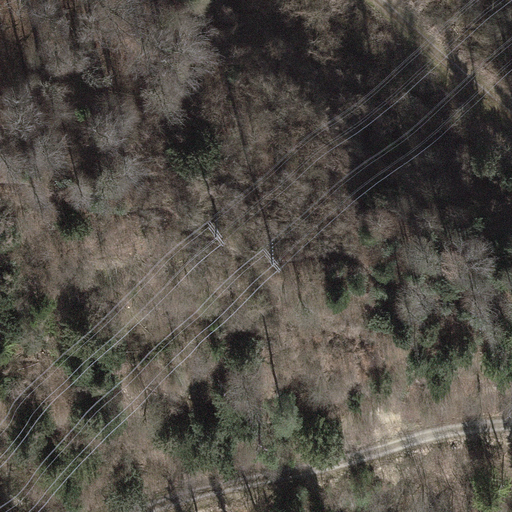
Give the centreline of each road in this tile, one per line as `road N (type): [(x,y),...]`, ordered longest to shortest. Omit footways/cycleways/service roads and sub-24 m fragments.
road 1 (track): [(511,424),(436,433),(146,511)]
road 2 (track): [(378,0),(511,117)]
